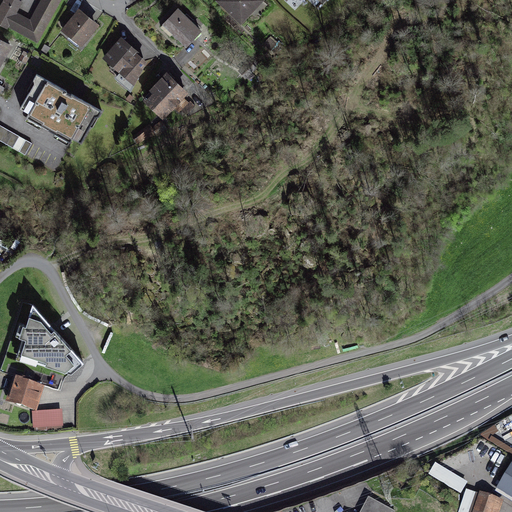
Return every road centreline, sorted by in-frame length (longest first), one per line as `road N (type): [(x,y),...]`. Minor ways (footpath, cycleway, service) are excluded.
road 1 (residential): [(0,279),(25,261),(45,266),(100,363),(134,390),(161,398),(193,397),(407,341),(511,279)]
road 2 (motorway): [(511,358),(368,424),(210,477),(94,502),(0,509)]
road 3 (motorway): [(511,339),(261,408),(74,444)]
road 4 (motorway): [(169,511),(348,458),(511,385)]
